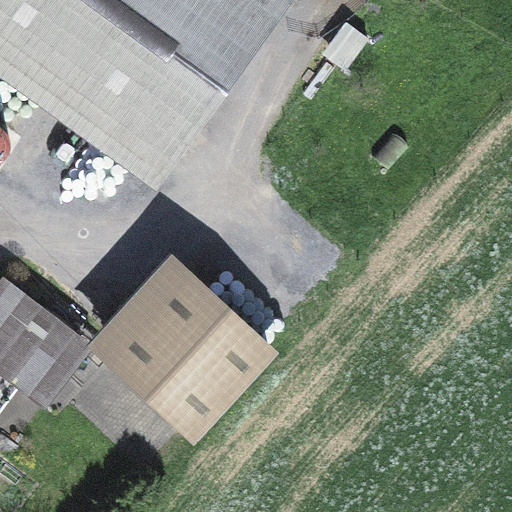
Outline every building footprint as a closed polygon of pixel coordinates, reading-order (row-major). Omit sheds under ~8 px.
[(0,0),(0,66),(154,177),(282,0),(0,0)] [(93,343),(109,358),(185,274),(170,260),(93,343)] [(109,358),(192,434),(269,350),(185,274),(109,358)] [(0,292),(0,371),(29,394),(74,335),(6,284),(0,292)] [(29,394),(46,407),(91,348),(74,335),(29,394)] [(0,396),(9,384),(0,376),(0,396)] [(0,416),(19,391),(9,384),(0,396),(0,416)]
